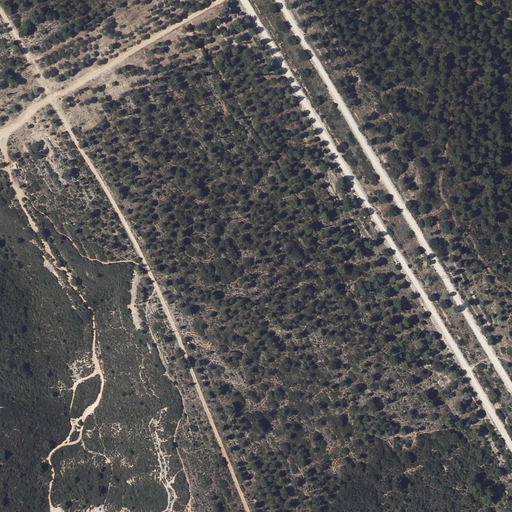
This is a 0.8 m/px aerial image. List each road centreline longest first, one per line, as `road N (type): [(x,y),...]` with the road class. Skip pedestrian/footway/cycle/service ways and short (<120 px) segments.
road 1 (track): [(244,0),(511,445)]
road 2 (track): [(278,0),(511,390)]
road 3 (track): [(250,511),(151,276)]
road 4 (track): [(151,276),(50,99)]
road 5 (track): [(50,99),(221,0)]
